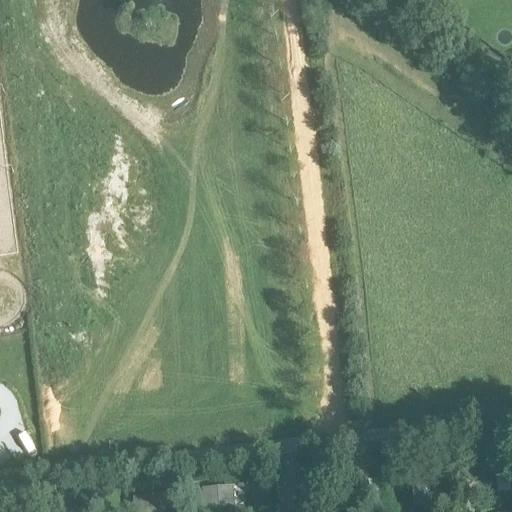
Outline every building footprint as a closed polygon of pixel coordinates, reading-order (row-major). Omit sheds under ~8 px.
[(511,495),(511,455),(485,456),(485,473),(510,472),(510,495),(511,495)] [(371,502),(368,482),(366,461),(351,463),(356,504),(371,502)] [(425,469),(410,470),(414,509),(429,508),(425,469)] [(324,511),(322,470),(296,472),(297,511),(324,511)] [(233,511),(231,489),(202,491),(203,511),(233,511)] [(183,511),(182,495),(133,500),(133,511),(183,511)] [(270,498),(259,498),(260,510),(270,509),(270,498)]
